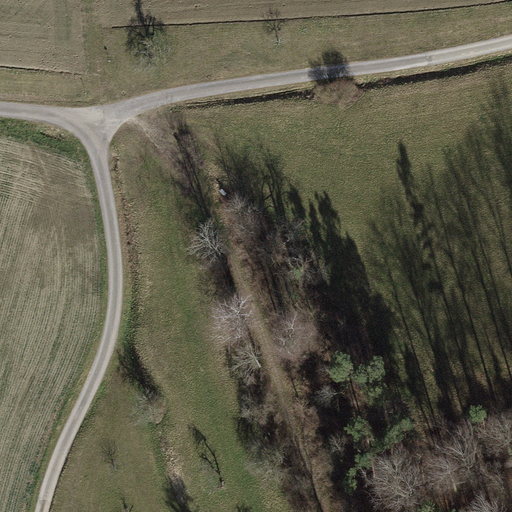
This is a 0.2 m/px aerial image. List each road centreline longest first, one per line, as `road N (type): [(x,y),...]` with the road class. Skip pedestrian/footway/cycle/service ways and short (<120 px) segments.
road 1 (track): [(96,118),(133,119),(156,138),(220,227),(327,511)]
road 2 (track): [(96,118),(169,95),(511,41)]
road 3 (track): [(42,511),(52,470),(97,377),(118,292),(96,118)]
